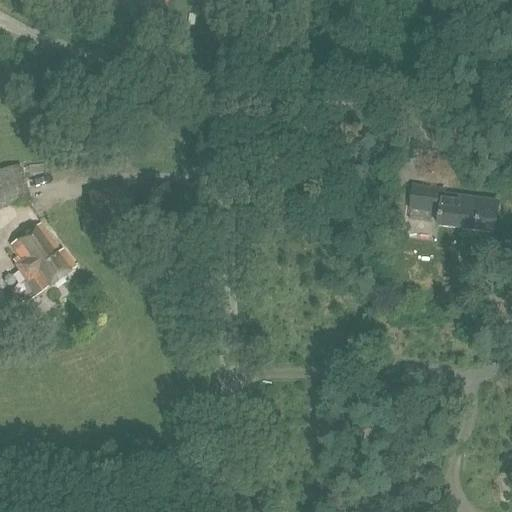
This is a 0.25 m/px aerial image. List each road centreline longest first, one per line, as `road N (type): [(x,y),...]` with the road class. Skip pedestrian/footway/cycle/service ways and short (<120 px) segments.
road 1 (unclassified): [(234,511),(225,95),(234,0)]
road 2 (track): [(402,219),(413,112),(225,95)]
